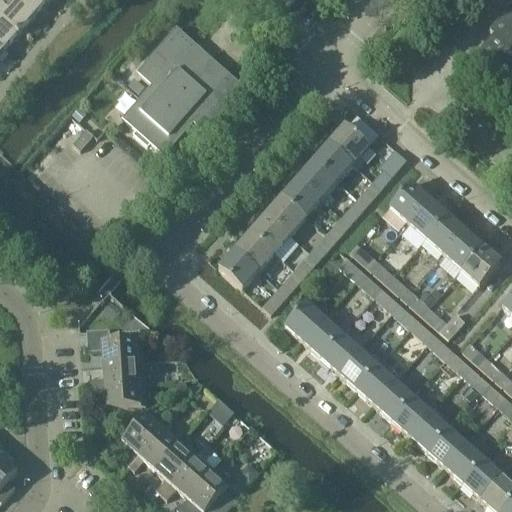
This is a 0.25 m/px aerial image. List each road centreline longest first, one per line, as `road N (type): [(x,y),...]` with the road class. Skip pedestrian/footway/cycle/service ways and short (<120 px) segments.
road 1 (residential): [(163,258),(168,277),(433,511)]
road 2 (residential): [(163,258),(331,67)]
road 3 (residential): [(511,227),(331,67)]
road 4 (residential): [(24,511),(41,491),(34,331),(0,300)]
